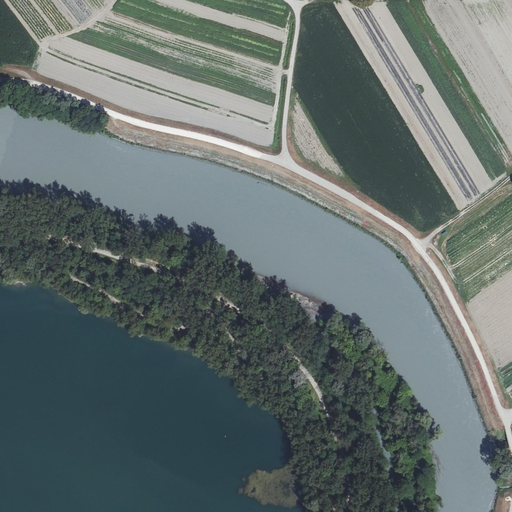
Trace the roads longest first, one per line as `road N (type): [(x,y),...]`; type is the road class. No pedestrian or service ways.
road 1 (track): [(503,418),(460,316),(419,247),(356,200),(283,163)]
road 2 (track): [(283,163),(135,122),(60,91),(0,80)]
road 3 (track): [(283,163),(298,18),(288,0)]
